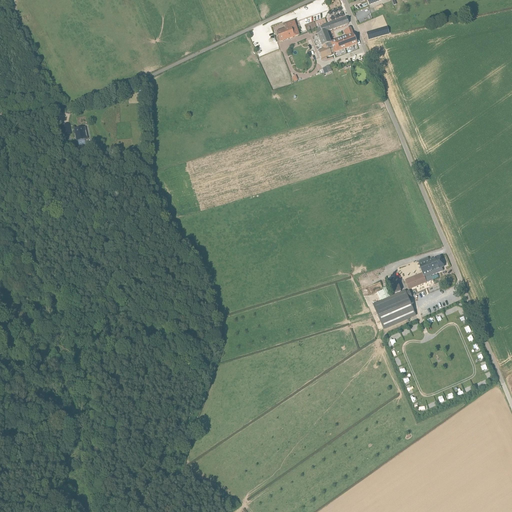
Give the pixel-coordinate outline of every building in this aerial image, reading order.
[(326,32),(348,24),(346,19),(316,29),(318,35),(317,35),(322,47),(322,46),(326,56),(334,53),(357,45),(350,28),(346,30),(349,36),(330,43),(326,32)] [(280,42),(299,35),(294,22),(284,26),(285,29),(276,33),(280,42)] [(367,34),(368,40),(389,34),(387,28),(367,34)] [(330,65),(322,68),(324,74),(332,71),(330,65)] [(84,138),(87,138),(85,131),(83,132),(82,128),(74,130),(77,140),(79,139),(80,142),(85,141),(84,138)] [(417,261),(422,274),(423,274),(425,278),(446,270),(441,256),(429,260),(428,257),(417,261)] [(409,289),(426,283),(425,278),(423,274),(422,274),(406,280),(409,289)] [(393,294),(401,292),(397,280),(388,282),(393,294)] [(381,282),(367,287),(369,294),(376,291),(376,290),(383,287),(381,282)] [(378,302),(388,297),(385,289),(374,294),(378,302)] [(406,292),(405,290),(373,305),(384,330),(416,316),(409,299),(412,297),(409,291),(406,292)]
